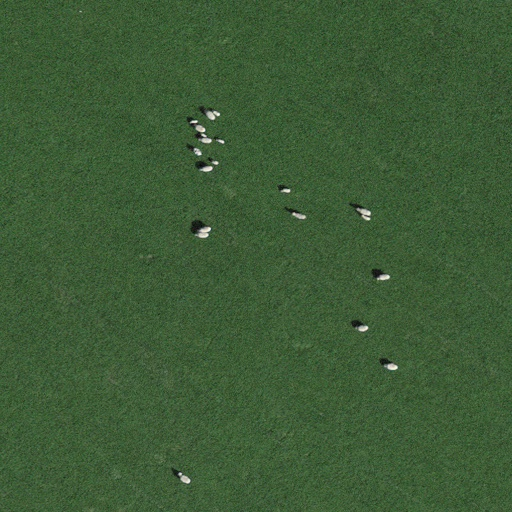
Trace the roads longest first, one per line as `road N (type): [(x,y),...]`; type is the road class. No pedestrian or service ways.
road 1 (motorway): [(430,0),(0,315)]
road 2 (motorway): [(291,511),(511,342)]
